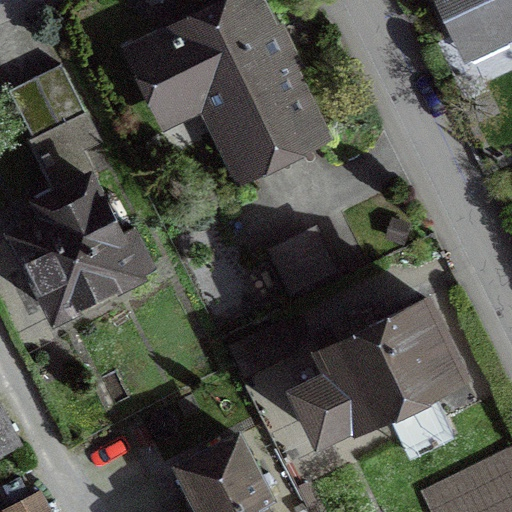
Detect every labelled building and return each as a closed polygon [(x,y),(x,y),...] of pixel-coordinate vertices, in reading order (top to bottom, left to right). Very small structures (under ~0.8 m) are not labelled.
[(164,116),(203,97),(241,175),(314,139),(283,75),(288,72),(269,35),(265,37),(246,0),(239,0),(171,34),(173,38),(135,56),(164,116)] [(511,0),(438,0),(456,37),(492,20),(499,35),(511,29),(511,0)] [(75,149),(93,140),(57,68),(6,94),(56,196),(37,206),(44,221),(12,237),(53,319),(149,269),(130,232),(120,238),(100,199),(95,202),(86,183),(91,180),(75,149)] [(312,227),(262,252),(285,298),(335,274),(312,227)] [(459,376),(422,302),(318,352),(329,375),(292,393),(316,441),(353,423),(355,427),(387,411),(388,414),(403,419),(424,409),(429,394),(427,392),(459,376)] [(278,326),(228,350),(242,378),(291,354),(278,326)] [(0,455),(17,447),(0,412),(0,455)] [(234,439),(176,469),(198,511),(258,511),(258,510),(268,505),(234,439)] [(511,511),(511,460),(509,455),(423,497),(430,511),(511,511)] [(44,511),(36,497),(7,511),(44,511)]
